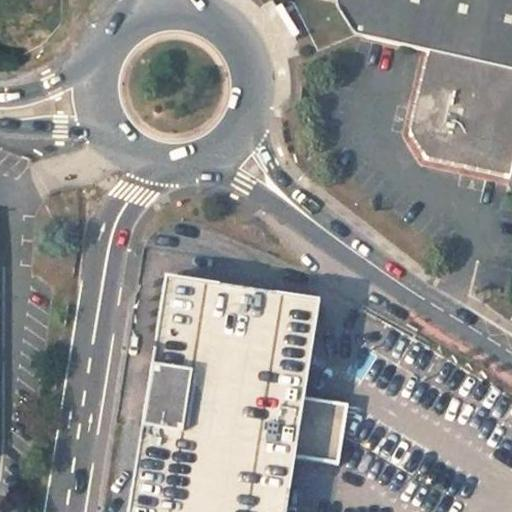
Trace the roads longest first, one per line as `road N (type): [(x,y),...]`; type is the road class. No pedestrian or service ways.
road 1 (trunk): [(63,511),(113,223),(135,193),(186,163)]
road 2 (tertiary): [(364,259),(271,157),(254,85)]
road 3 (tertiary): [(212,155),(364,259)]
road 4 (tertiary): [(511,356),(364,259)]
